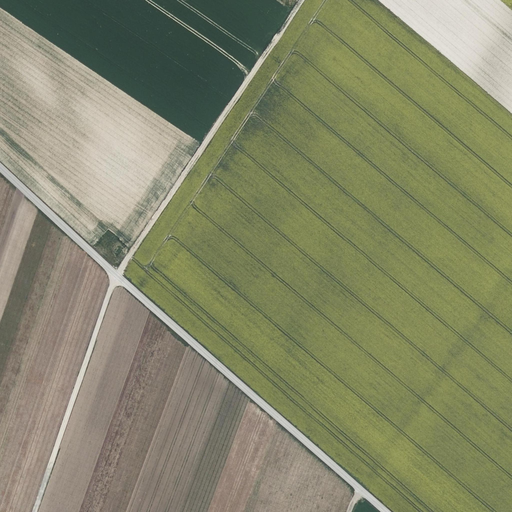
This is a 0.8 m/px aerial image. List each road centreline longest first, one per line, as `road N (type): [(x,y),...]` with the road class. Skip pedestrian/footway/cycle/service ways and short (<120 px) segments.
road 1 (track): [(32,511),(116,274),(299,0)]
road 2 (unclassified): [(391,511),(0,166)]
